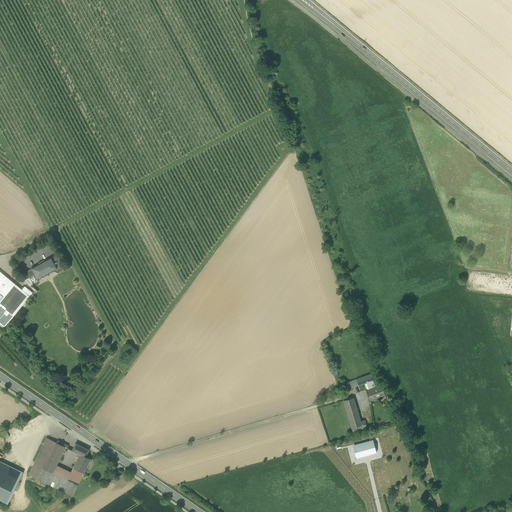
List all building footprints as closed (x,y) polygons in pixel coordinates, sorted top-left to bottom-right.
[(51,258),(55,265),(58,263),(61,262),(57,255),(51,258)] [(36,279),(39,280),(41,279),(41,276),(42,277),(46,274),(48,273),(49,273),(53,270),(58,272),(62,270),(61,268),(58,263),(55,265),(51,258),(32,268),(32,269),(36,274),(34,275),(35,277),(36,279)] [(17,263),(11,265),(13,272),(20,269),(17,263)] [(27,272),(30,278),(34,275),(36,274),(32,269),(27,272)] [(0,323),(4,327),(11,319),(14,321),(17,317),(16,316),(14,315),(22,306),(26,301),(28,303),(34,296),(24,288),(22,290),(0,271),(0,323)] [(29,277),(24,280),(31,286),(33,284),(29,277)] [(366,391),(370,401),(385,396),(381,385),(375,387),(371,375),(356,380),(358,386),(368,382),(370,389),(366,391)] [(343,400),(354,435),(368,431),(365,420),(360,421),(353,398),(343,400)] [(14,434),(8,436),(9,438),(6,439),(9,445),(20,440),(17,433),(20,432),(18,428),(12,430),(14,434)] [(68,480),(53,473),(57,466),(66,447),(47,438),(29,475),(73,496),(89,464),(78,458),(71,473),(68,480)] [(373,442),(353,447),(356,457),(376,452),(373,442)] [(78,458),(89,464),(91,459),(86,457),(89,450),(76,443),(72,451),(78,454),(80,455),(78,458)] [(0,460),(0,471),(19,481),(23,472),(0,460)] [(68,480),(71,473),(57,466),(53,473),(68,480)] [(0,499),(8,504),(19,481),(0,471),(0,499)]
